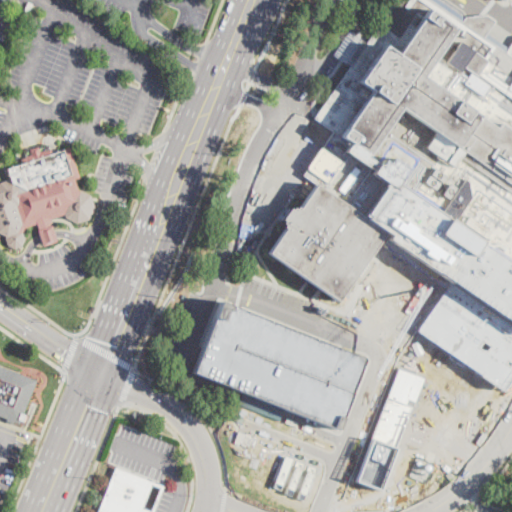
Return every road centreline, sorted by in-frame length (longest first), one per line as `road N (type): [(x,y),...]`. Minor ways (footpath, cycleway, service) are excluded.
road 1 (primary): [(251,0),(101,369)]
road 2 (residential): [(205,502),(233,511),(435,509),(478,475),(511,426)]
road 3 (tertiary): [(101,369),(186,421),(205,461),(202,511)]
road 4 (primary): [(101,369),(40,511)]
road 5 (tertiary): [(0,303),(101,369)]
